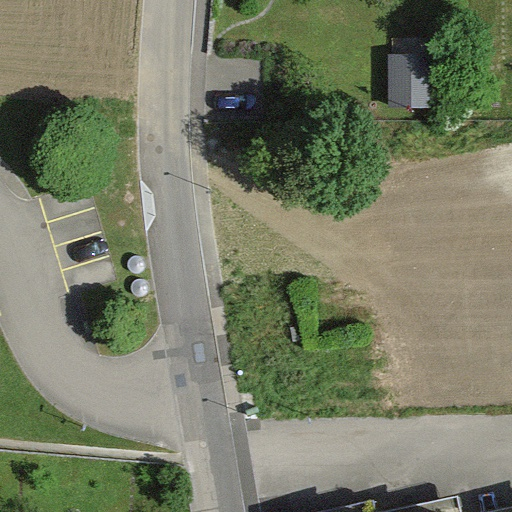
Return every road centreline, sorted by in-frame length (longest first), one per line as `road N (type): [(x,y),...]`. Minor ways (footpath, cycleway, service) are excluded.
road 1 (residential): [(205,390),(167,109),(175,0)]
road 2 (residential): [(0,226),(64,392),(205,390)]
road 3 (residential): [(212,460),(511,450)]
